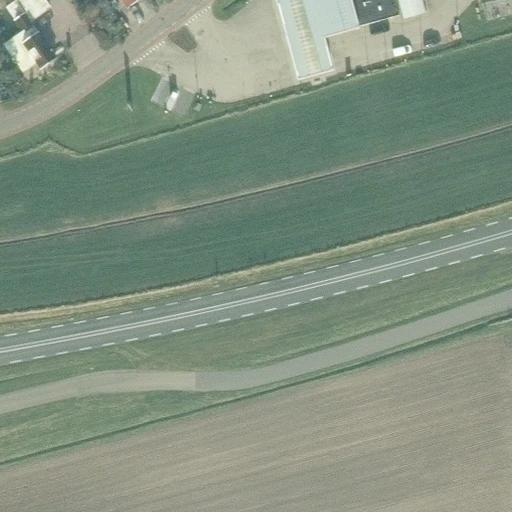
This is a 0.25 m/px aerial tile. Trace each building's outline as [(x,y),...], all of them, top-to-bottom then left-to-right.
[(40,70),(55,59),(24,15),(34,9),(39,17),(50,10),(43,0),(20,0),(6,10),(23,33),(4,46),(23,73),(36,64),(40,70)] [(120,0),(128,9),(140,0),(120,0)] [(356,30),(347,0),(288,0),(275,4),(296,81),(330,72),(321,39),(356,30)] [(347,0),(356,30),(399,17),(394,0),(347,0)] [(401,0),(406,18),(428,12),(424,0),(401,0)] [(57,45),(66,67),(88,58),(80,37),(57,45)]
